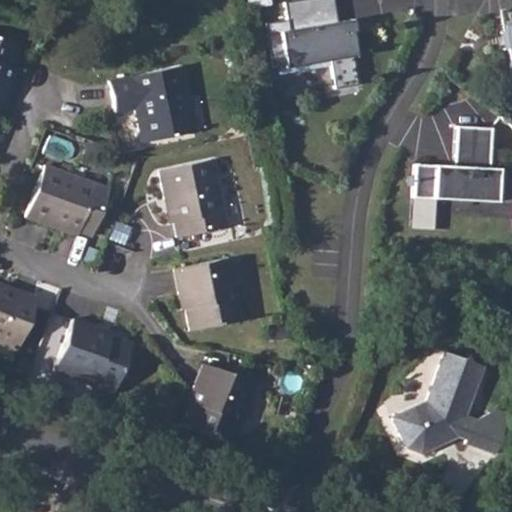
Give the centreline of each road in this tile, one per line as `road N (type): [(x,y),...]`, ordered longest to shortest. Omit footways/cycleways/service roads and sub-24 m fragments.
road 1 (residential): [(278,511),(338,389),(361,171),(434,29),(433,0)]
road 2 (residential): [(0,432),(222,511)]
road 3 (residential): [(0,206),(48,79)]
road 4 (residential): [(0,253),(83,285),(115,279)]
